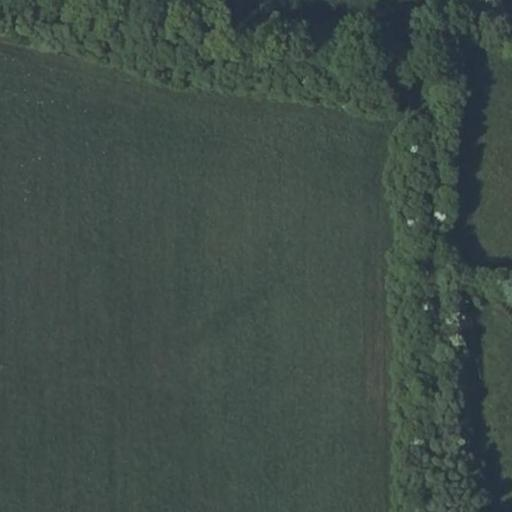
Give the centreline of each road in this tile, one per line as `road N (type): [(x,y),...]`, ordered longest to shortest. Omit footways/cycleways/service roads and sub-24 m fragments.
road 1 (track): [(29,0),(432,76)]
road 2 (track): [(427,511),(428,272)]
road 3 (track): [(428,272),(432,76)]
